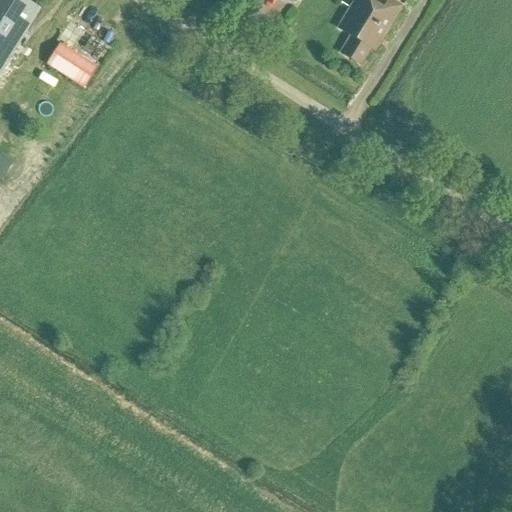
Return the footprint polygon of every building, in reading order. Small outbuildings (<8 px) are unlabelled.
[(0,63),(0,62),(4,56),(8,50),(6,49),(17,31),(19,33),(24,25),(33,10),(17,0),(5,0),(0,8),(0,63)] [(375,53),(401,9),(386,0),(355,0),(337,31),(350,38),(340,56),(360,68),(370,51),(375,53)] [(47,65),(84,88),(97,68),(60,44),(47,65)] [(52,89),(43,84),(34,102),(26,98),(18,113),(47,129),(72,83),(59,76),(52,89)] [(0,149),(0,148),(0,176),(2,177),(15,158),(0,149)]
